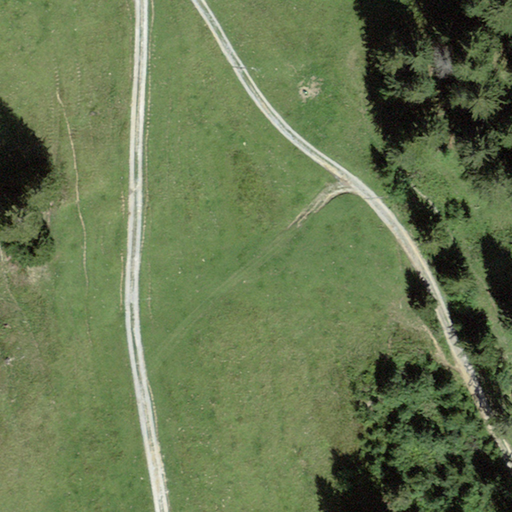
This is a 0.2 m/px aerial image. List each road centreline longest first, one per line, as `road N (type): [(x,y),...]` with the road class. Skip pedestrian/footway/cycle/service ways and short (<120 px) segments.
road 1 (track): [(198,0),(257,106),(385,214),(423,274),(511,459)]
road 2 (track): [(138,0),(132,369),(157,511)]
